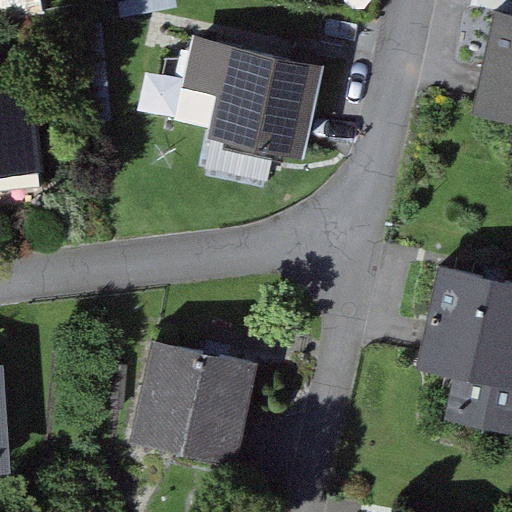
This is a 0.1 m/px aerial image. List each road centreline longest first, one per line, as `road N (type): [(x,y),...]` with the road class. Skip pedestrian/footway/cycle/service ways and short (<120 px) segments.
road 1 (residential): [(351,248),(0,283)]
road 2 (residential): [(351,248),(301,511)]
road 3 (residential): [(408,0),(351,248)]
